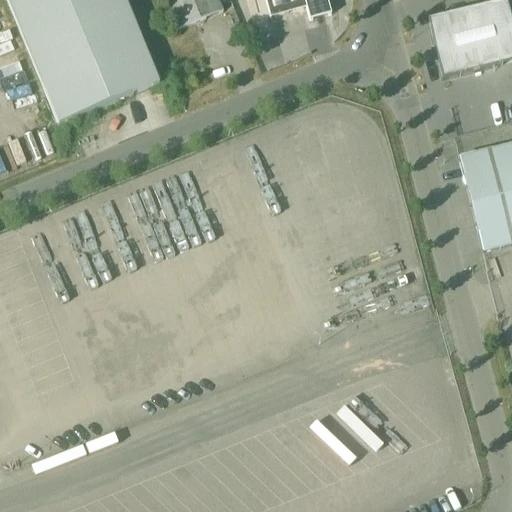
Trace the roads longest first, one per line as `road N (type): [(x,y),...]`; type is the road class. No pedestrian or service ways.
road 1 (tertiary): [(505,500),(389,44)]
road 2 (unclassified): [(0,206),(389,44)]
road 3 (unknown): [(0,436),(217,363),(306,317)]
